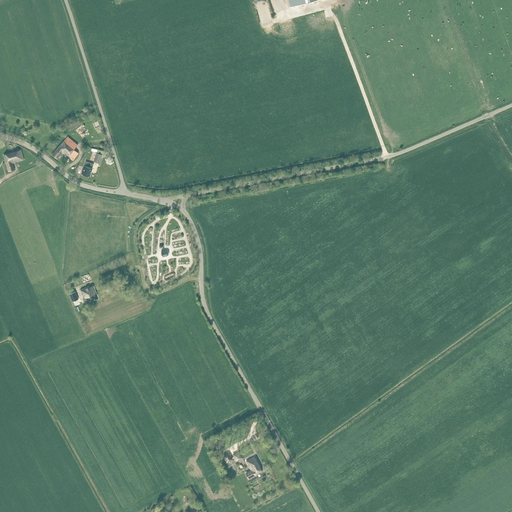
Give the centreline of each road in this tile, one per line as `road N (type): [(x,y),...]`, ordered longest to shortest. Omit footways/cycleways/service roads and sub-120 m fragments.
road 1 (unclassified): [(188,195),(379,159),(511,105)]
road 2 (unclassified): [(318,511),(205,309),(199,248),(183,211)]
road 3 (track): [(386,157),(330,9),(294,11),(278,0)]
road 4 (unclassified): [(122,193),(65,0)]
road 5 (unclassified): [(0,135),(75,182),(122,193)]
road 6 (track): [(201,276),(160,293),(145,288),(138,267),(89,283)]
